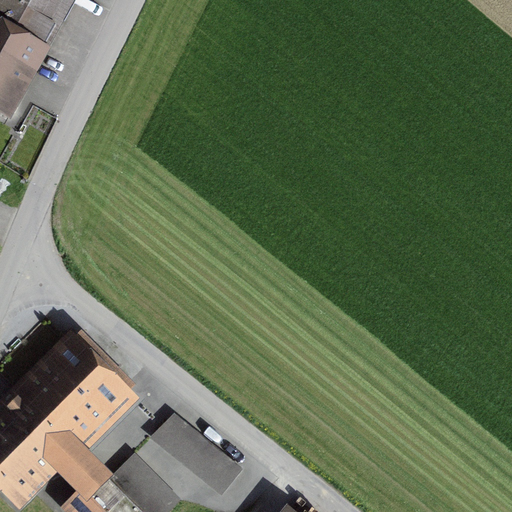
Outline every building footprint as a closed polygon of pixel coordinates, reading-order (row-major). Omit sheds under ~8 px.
[(0,0),(0,27),(39,49),(66,0),(0,0)] [(39,49),(0,27),(0,109),(5,112),(39,49)] [(139,395),(69,327),(0,399),(0,484),(20,505),(59,466),(76,485),(60,503),(68,511),(104,511),(109,508),(91,490),(113,467),(91,444),(139,395)] [(174,410),(150,435),(221,494),(243,466),(174,410)] [(165,511),(181,497),(134,451),(110,475),(147,511),(165,511)]
